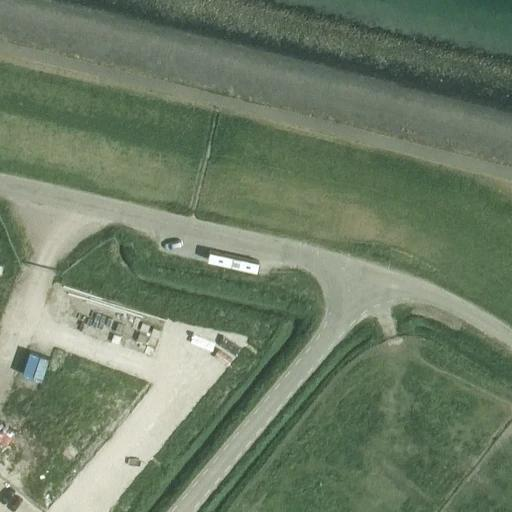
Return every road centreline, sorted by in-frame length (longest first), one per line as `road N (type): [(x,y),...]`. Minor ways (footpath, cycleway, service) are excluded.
road 1 (unclassified): [(370,280),(299,254),(0,187)]
road 2 (unclassified): [(180,511),(370,280)]
road 3 (unclassified): [(511,347),(454,311),(370,280)]
